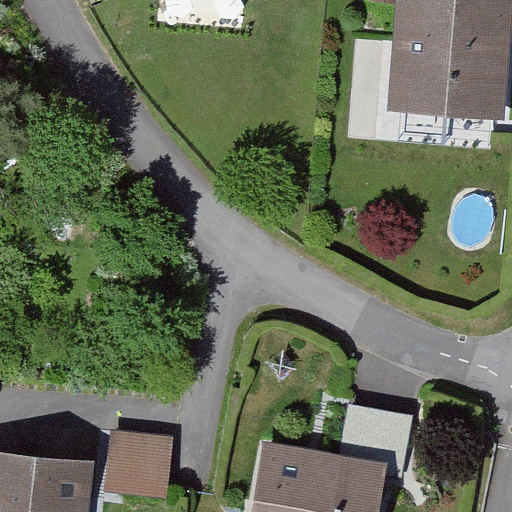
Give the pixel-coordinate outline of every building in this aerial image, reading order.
[(508,0),(408,0),(401,106),(501,113),(508,0)] [(412,417),(351,406),(341,459),(389,468),(403,470),(412,417)] [(116,433),(110,488),(163,494),(170,439),(116,433)] [(267,446),(256,511),(381,511),(389,468),(341,459),(267,446)] [(0,455),(0,511),(82,511),(87,465),(0,455)]
